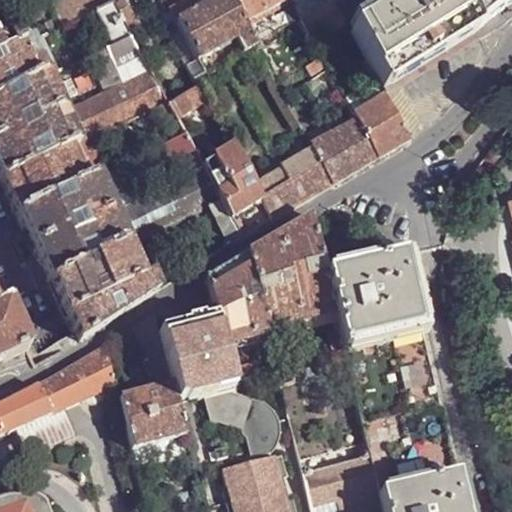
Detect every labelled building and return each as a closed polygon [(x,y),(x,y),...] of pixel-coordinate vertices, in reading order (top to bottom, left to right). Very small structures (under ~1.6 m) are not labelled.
[(16,0),(0,8),(5,16),(37,0),(16,0)] [(108,0),(72,0),(53,10),(62,29),(95,13),(111,5),(108,0)] [(197,0),(192,3),(192,2),(186,5),(171,15),(177,24),(218,0),(197,0)] [(246,28),(230,0),(218,0),(177,24),(198,63),(237,42),(244,55),(257,48),(246,28)] [(285,0),(230,0),(246,28),(288,4),(285,0)] [(333,5),(329,0),(310,0),(292,10),(298,22),(299,24),(322,11),(333,5)] [(346,27),(350,35),(364,26),(373,21),(372,19),(380,14),(402,0),(341,0),(333,5),(346,27)] [(442,52),(411,0),(402,0),(380,14),(415,69),(416,68),(442,52)] [(476,33),(476,32),(461,0),(411,0),(442,52),(462,40),(463,41),(476,33)] [(461,0),(476,32),(500,17),(493,5),(500,0),(461,0)] [(116,14),(111,5),(95,13),(111,45),(129,36),(116,14)] [(346,27),(333,5),(322,11),(335,33),(346,27)] [(128,7),(116,14),(129,36),(141,29),(128,7)] [(397,79),(415,69),(380,14),(372,19),(373,21),(364,26),(396,83),(398,81),(397,79)] [(28,47),(33,44),(21,23),(10,28),(22,50),(28,47)] [(396,83),(364,26),(350,35),(383,91),(396,83)] [(62,115),(77,147),(82,145),(158,107),(166,103),(129,36),(111,45),(89,57),(105,94),(62,115)] [(56,73),(40,41),(33,44),(28,47),(44,79),(56,73)] [(237,42),(198,63),(206,77),(244,55),(237,42)] [(22,50),(0,60),(0,101),(44,79),(28,47),(22,50)] [(322,77),(327,74),(318,58),(305,66),(309,75),(318,70),(322,77)] [(336,109),(346,105),(327,74),(322,77),(333,93),(329,96),(336,109)] [(77,147),(62,115),(44,79),(0,101),(0,183),(1,186),(68,152),(77,147)] [(200,90),(168,106),(184,135),(215,119),(200,90)] [(294,92),(285,98),(290,108),(299,102),(294,92)] [(348,108),(354,118),(375,105),(369,96),(348,108)] [(411,142),(386,99),(375,105),(354,118),(357,126),(378,162),(399,149),(411,142)] [(168,106),(166,103),(158,107),(177,140),(185,136),(184,135),(168,106)] [(359,174),(378,162),(357,126),(313,150),(314,152),(334,189),(359,174)] [(203,170),(185,136),(177,140),(172,143),(190,176),(203,170)] [(77,147),(68,152),(84,186),(89,183),(87,178),(96,174),(91,162),(97,159),(94,154),(88,157),(82,145),(77,147)] [(203,170),(218,197),(221,202),(232,222),(248,213),(263,204),(254,188),(233,151),(214,163),(203,170)] [(18,220),(84,186),(68,152),(1,186),(11,206),(18,220)] [(289,186),(263,204),(274,225),(310,204),(334,189),(314,152),(282,172),(289,186)] [(112,216),(156,193),(151,184),(158,179),(150,166),(143,170),(137,159),(95,181),(112,216)] [(112,216),(127,249),(208,209),(221,202),(218,197),(203,170),(190,176),(156,193),(112,216)] [(282,172),(254,188),(263,204),(289,186),(282,172)] [(112,216),(95,181),(89,183),(84,186),(18,220),(36,258),(50,288),(124,250),(127,249),(112,216)] [(232,222),(221,202),(208,209),(231,250),(244,243),(232,222)] [(272,244),(246,260),(265,337),(331,319),(308,223),(272,244)] [(141,284),(124,250),(50,288),(61,309),(67,321),(141,284)] [(265,337),(246,260),(224,273),(205,285),(214,320),(221,348),(265,337)] [(462,511),(403,260),(324,280),(342,352),(340,353),(346,376),(365,456),(376,500),(377,500),(380,511),(462,511)] [(157,297),(174,287),(166,271),(149,279),(149,280),(157,297)] [(79,347),(157,297),(149,280),(141,284),(67,321),(72,334),(79,347)] [(14,325),(5,308),(0,310),(0,366),(27,354),(14,325)] [(178,329),(156,335),(175,408),(200,401),(206,424),(235,433),(231,436),(231,441),(234,445),(240,446),(245,465),(236,468),(237,474),(221,478),(225,493),(222,494),(226,511),(293,511),(291,500),(283,503),(278,485),(286,483),(281,461),(270,464),(269,459),(271,459),(273,456),(278,446),(279,437),(278,428),(274,420),(270,415),(265,411),(254,405),(235,400),(231,387),(229,375),(221,348),(214,320),(201,323),(178,329)] [(175,408),(156,335),(152,323),(131,335),(147,387),(149,387),(151,395),(120,402),(134,454),(184,442),(175,408)] [(340,353),(336,335),(324,338),(330,356),(340,353)] [(274,372),(283,369),(277,344),(267,347),(274,372)] [(116,389),(105,350),(77,366),(34,391),(0,408),(0,442),(4,441),(3,438),(37,424),(67,410),(114,389),(116,389)] [(346,376),(340,353),(330,356),(322,358),(329,380),(346,376)] [(231,387),(255,381),(256,381),(253,369),(229,375),(231,387)] [(78,435),(67,410),(37,424),(48,448),(78,435)] [(221,450),(211,453),(214,463),(225,460),(221,450)] [(378,511),(376,500),(365,456),(363,457),(359,460),(358,465),(309,477),(307,478),(315,509),(335,504),(335,509),(336,511),(355,511),(357,508),(358,511),(359,511),(366,511),(378,511)] [(47,511),(45,504),(40,506),(37,498),(25,502),(23,496),(3,498),(0,499),(0,511),(47,511)]
